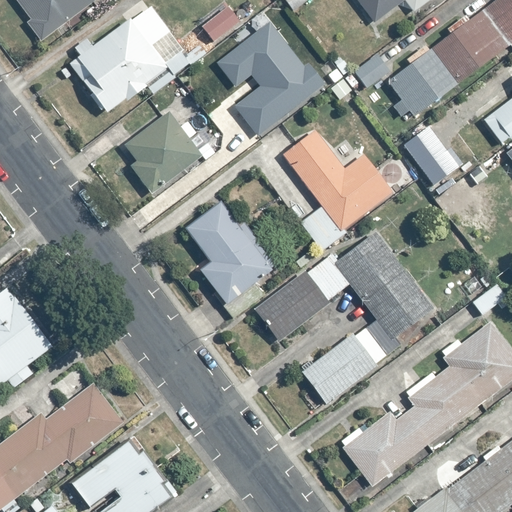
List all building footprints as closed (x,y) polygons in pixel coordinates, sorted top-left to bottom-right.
[(14,0),(29,19),(25,22),(39,42),(95,0),(14,0)] [(78,57),(66,66),(101,114),(121,99),(125,104),(144,90),(147,95),(189,65),(179,52),(184,48),(172,31),(168,34),(142,0),(139,0),(123,13),(127,19),(106,34),(104,31),(90,41),(87,37),(72,48),(78,57)] [(283,0),(293,11),(305,0),(283,0)] [(354,0),(372,24),(403,1),(412,13),(429,0),(354,0)] [(426,46),(405,62),(407,65),(384,82),(398,102),(391,107),(399,118),(406,112),(411,118),(511,42),(511,0),(493,0),(428,49),(426,46)] [(238,22),(223,3),(196,24),(211,44),(238,22)] [(302,68),(266,23),(214,64),(233,88),(249,75),(258,86),(232,107),(241,118),(229,127),(245,146),(322,84),(306,65),(302,68)] [(387,74),(375,55),(352,71),(364,89),(387,74)] [(511,137),(511,77),(509,80),(511,83),(511,97),(481,120),(500,146),(511,137)] [(498,96),(485,79),(458,100),(471,117),(498,96)] [(147,194),(200,156),(204,162),(219,151),(211,139),(194,151),(186,139),(195,132),(188,122),(178,130),(165,112),(120,145),(132,163),(128,166),(147,194)] [(341,166),(313,130),(280,155),(320,207),(299,223),(312,241),(302,249),(310,258),(340,235),(337,233),(389,193),(359,153),(341,166)] [(511,147),(503,155),(511,166),(511,147)] [(244,239),(217,204),(184,230),(209,263),(198,271),(224,305),(272,268),(248,236),(244,239)] [(304,274),(325,303),(348,286),(374,320),(352,337),(372,365),(400,344),(395,337),(432,310),(373,231),(335,258),(332,254),(304,274)] [(307,279),(301,271),(251,309),(276,342),(326,305),(307,279)] [(481,289),(471,276),(458,285),(467,299),(481,289)] [(505,297),(495,283),(470,302),(480,316),(505,297)] [(48,347),(3,288),(0,290),(0,384),(4,381),(10,390),(31,374),(25,365),(48,347)] [(438,352),(442,357),(449,366),(435,376),(431,370),(403,391),(408,397),(404,400),(409,406),(392,418),(387,411),(360,432),(356,427),(335,443),(339,448),(369,487),(511,378),(511,353),(488,322),(459,344),(455,339),(438,352)] [(352,337),(350,335),(299,373),(323,405),(374,367),(352,337)] [(80,366),(41,396),(49,406),(0,443),(0,509),(66,460),(68,463),(122,422),(80,366)] [(500,511),(511,503),(511,438),(414,511),(500,511)] [(68,487),(87,510),(111,491),(117,499),(101,511),(147,511),(171,494),(128,440),(68,487)]
